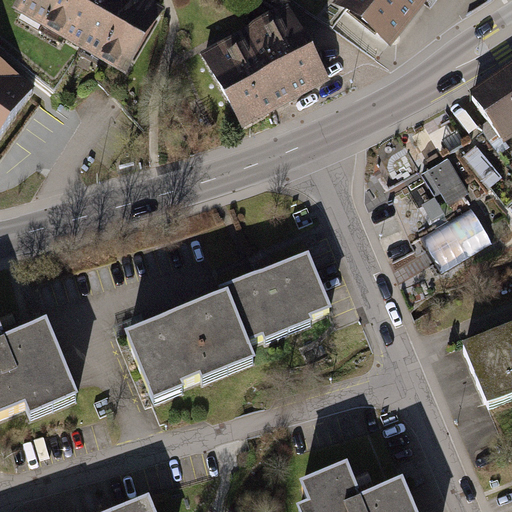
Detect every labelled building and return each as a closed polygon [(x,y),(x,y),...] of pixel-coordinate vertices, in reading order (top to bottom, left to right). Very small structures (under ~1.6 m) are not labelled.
[(137,0),(19,0),(10,16),(123,82),(164,15),(137,0)] [(435,0),(337,0),(336,2),(342,6),(337,12),(394,55),(435,0)] [(288,21),(206,64),(245,136),(326,93),(288,21)] [(0,63),(0,145),(39,90),(0,63)] [(511,139),(511,73),(474,99),(505,144),(511,139)] [(481,149),(469,155),(488,189),(499,182),(481,149)] [(426,221),(472,197),(452,161),(406,185),(426,221)] [(424,236),(440,272),(494,248),(478,212),(424,236)] [(121,347),(148,415),(180,402),(178,398),(197,390),(199,394),(252,372),(245,354),(262,347),(265,353),(314,333),(312,327),(332,318),(310,265),(219,302),(221,306),(121,347)] [(0,424),(31,413),(35,424),(82,405),(51,329),(9,346),(0,324),(0,424)] [(511,404),(511,337),(457,360),(480,418),(511,404)] [(410,511),(402,492),(363,508),(349,474),(300,494),(307,511),(410,511)] [(149,511),(146,503),(124,511),(149,511)]
